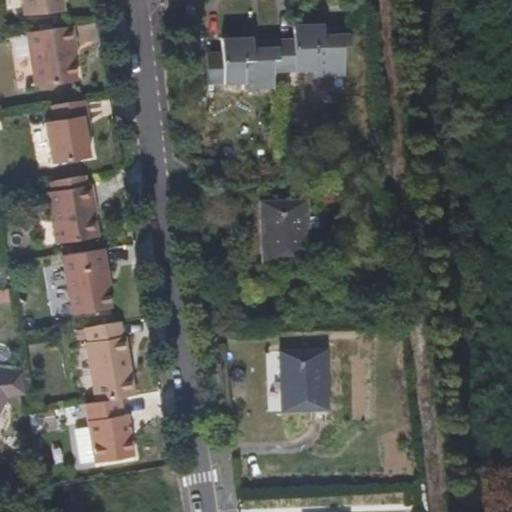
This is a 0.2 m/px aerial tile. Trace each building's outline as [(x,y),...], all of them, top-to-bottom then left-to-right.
[(65,6),(64,0),(23,0),(25,12),(65,6)] [(250,30),(219,31),(220,80),(240,80),(240,87),(274,87),(274,72),(344,71),(344,29),(322,30),(322,17),(291,18),(292,39),(250,40),(250,30)] [(87,100),(84,77),(75,78),(73,59),(70,46),(27,51),(36,108),(54,105),(87,100)] [(84,77),(81,59),(73,59),(75,78),(84,77)] [(87,100),(54,105),(56,117),(46,118),(53,164),(94,157),(87,100)] [(87,217),(85,202),(95,199),(93,183),(87,184),(86,177),(42,185),(42,190),(42,196),(51,246),(95,237),(92,216),(87,217)] [(97,214),(95,199),(85,202),(87,217),(92,216),(97,214)] [(305,216),(264,216),(266,279),(308,277),(305,216)] [(102,280),(111,279),(107,251),(62,258),(73,317),(108,311),(106,294),(102,280)] [(113,291),(111,279),(102,280),(106,294),(113,291)] [(136,397),(125,341),(121,342),(120,325),(81,332),(84,348),(80,349),(92,405),(122,400),(136,397)] [(331,361),(284,364),(288,424),(335,421),(331,361)] [(18,373),(0,371),(0,408),(3,403),(22,400),(18,373)] [(133,461),(122,400),(92,405),(80,407),(91,468),(133,461)]
